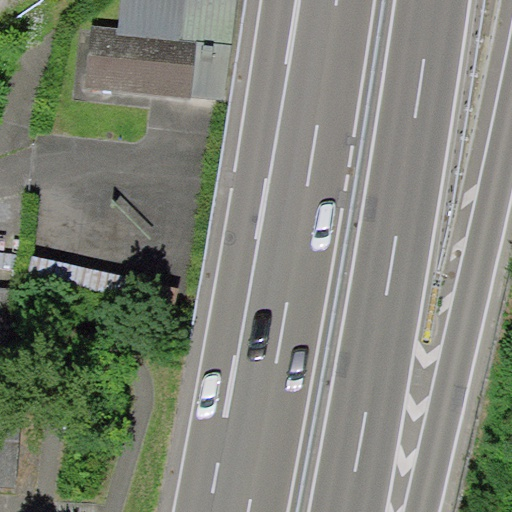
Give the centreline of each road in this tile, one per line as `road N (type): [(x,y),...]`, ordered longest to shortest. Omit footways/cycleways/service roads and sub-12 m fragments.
road 1 (motorway): [(337,0),(244,511)]
road 2 (motorway): [(344,511),(432,0)]
road 3 (motorway): [(276,0),(203,511)]
road 4 (motorway): [(427,511),(511,139)]
